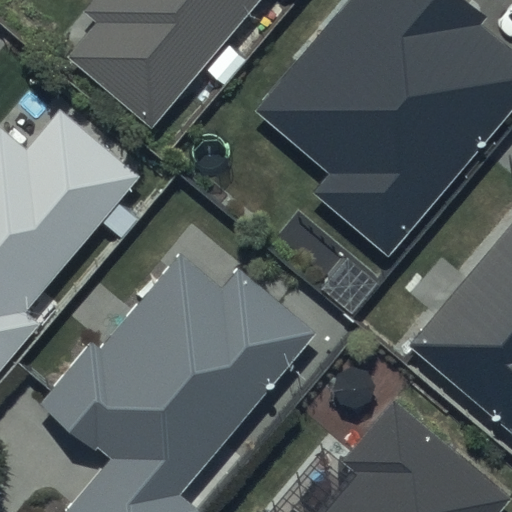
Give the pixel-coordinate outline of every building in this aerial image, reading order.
[(91,0),(93,1),(63,36),(148,108),(238,0),(91,0)] [(484,15),(466,0),(345,0),(255,106),(333,172),(314,194),(386,255),(511,106),(511,59),(473,27),(484,15)] [(150,176),(59,100),(20,147),(0,130),(0,374),(44,321),(35,313),(150,176)] [(511,223),(410,346),(511,429),(511,223)] [(315,329),(240,268),(222,290),(184,259),(108,351),(89,336),(35,401),(107,460),(64,511),(205,511),(206,511),(182,491),(315,329)] [(500,511),(511,499),(511,495),(391,394),(335,460),(352,474),(320,511),(261,511),(259,510),(258,511),(500,511)]
